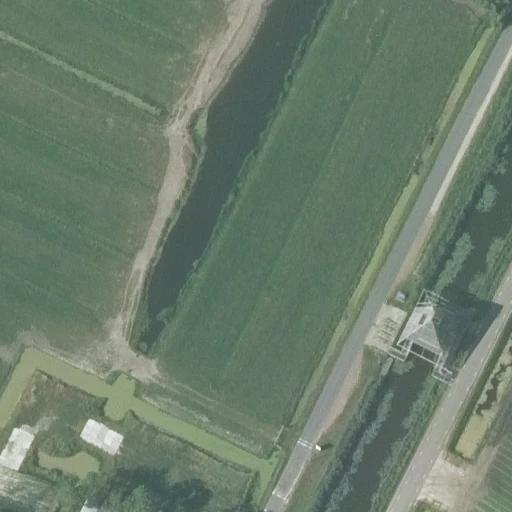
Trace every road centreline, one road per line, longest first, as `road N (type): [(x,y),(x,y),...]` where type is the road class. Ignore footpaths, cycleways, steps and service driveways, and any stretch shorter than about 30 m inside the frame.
road 1 (unclassified): [(304,443),(511,27)]
road 2 (tertiary): [(396,511),(511,282)]
